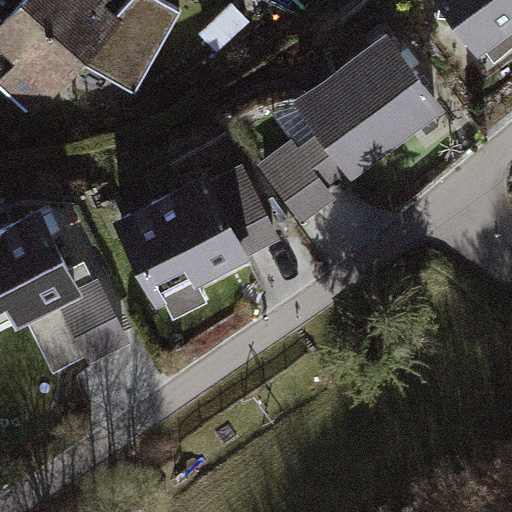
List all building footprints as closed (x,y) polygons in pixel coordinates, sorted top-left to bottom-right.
[(166,0),(127,0),(111,17),(93,0),(22,0),(0,24),(0,33),(24,56),(19,62),(48,90),(79,57),(135,88),(180,7),(166,0)] [(511,0),(441,0),(440,13),(461,16),(479,39),(479,38),(511,13),(511,0)] [(234,3),(203,30),(217,45),(247,18),(234,3)] [(511,13),(479,38),(495,59),(511,45),(511,13)] [(388,36),(303,98),(325,127),(351,162),(435,100),(388,36)] [(325,127),(298,148),(323,183),(351,162),(325,127)] [(266,164),(301,212),(329,191),(323,183),(298,148),(294,143),(266,164)] [(207,176),(122,218),(158,289),(242,247),(215,193),(207,176)] [(247,177),(215,193),(242,247),(274,232),(247,177)] [(0,320),(24,308),(76,282),(68,266),(40,211),(0,230),(0,320)] [(85,258),(68,266),(76,282),(24,308),(53,368),(89,350),(63,297),(95,281),(85,258)] [(95,281),(63,297),(89,350),(90,352),(125,334),(98,280),(95,281)]
